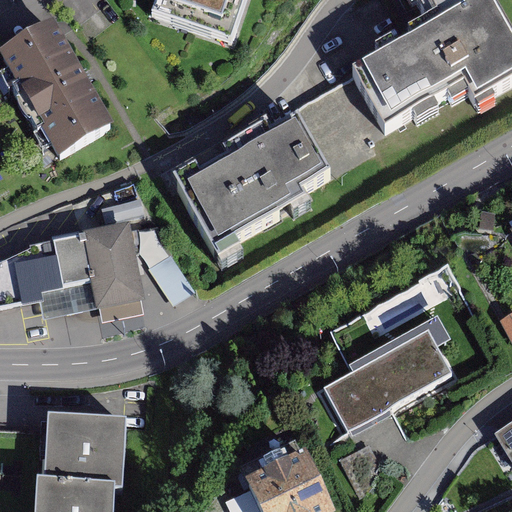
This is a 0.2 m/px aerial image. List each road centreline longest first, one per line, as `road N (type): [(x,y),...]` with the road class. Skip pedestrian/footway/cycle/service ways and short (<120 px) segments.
road 1 (tertiary): [(0,366),(59,368),(181,339),(511,149)]
road 2 (residential): [(511,391),(473,423),(401,511)]
